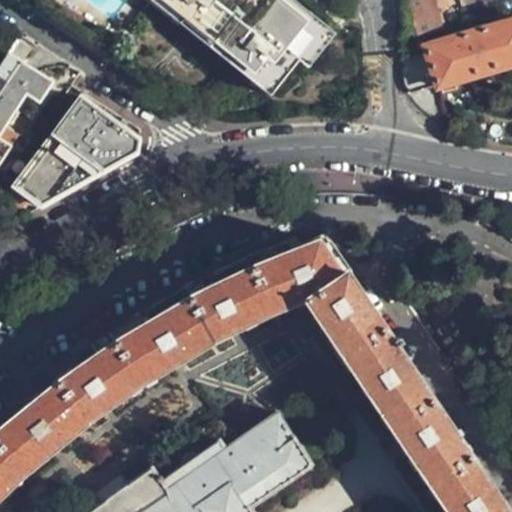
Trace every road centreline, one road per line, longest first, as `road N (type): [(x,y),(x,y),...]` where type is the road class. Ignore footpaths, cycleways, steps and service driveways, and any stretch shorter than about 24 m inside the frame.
road 1 (residential): [(0,6),(183,131),(197,160)]
road 2 (tertiary): [(0,264),(197,160)]
road 3 (tertiary): [(197,160),(301,148),(392,153)]
road 4 (residential): [(363,0),(392,153)]
road 5 (tertiary): [(392,153),(511,176)]
